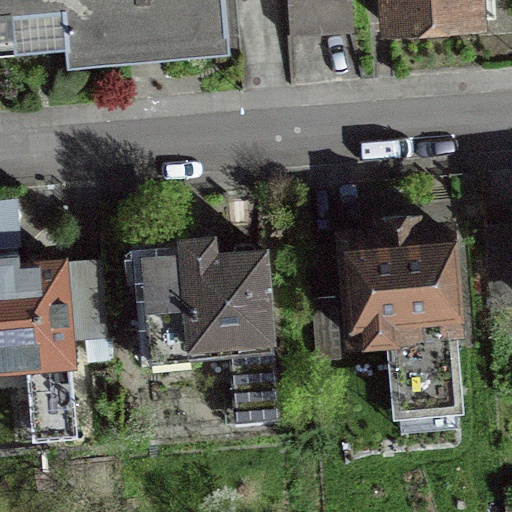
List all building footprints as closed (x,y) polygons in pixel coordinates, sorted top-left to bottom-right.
[(0,0),(0,45),(14,44),(14,39),(61,35),(63,54),(67,54),(62,0),(0,0)] [(221,0),(62,0),(67,54),(123,49),(124,53),(165,49),(165,45),(225,40),(221,0)] [(287,0),(290,36),(349,32),(346,0),(287,0)] [(490,0),(383,0),(386,30),(475,24),(492,21),(490,0)] [(447,332),(452,331),(443,232),(411,235),(409,219),(379,221),(381,238),(342,242),(342,245),(351,340),(391,337),(398,413),(454,408),(447,332)] [(511,227),(483,229),(489,309),(511,307),(511,227)] [(271,353),(262,253),(211,258),(210,241),(180,243),(181,255),(139,258),(147,364),(271,353)] [(307,301),(333,299),(329,246),(303,248),(307,301)] [(0,369),(68,364),(60,265),(15,268),(14,257),(0,257),(0,369)]
